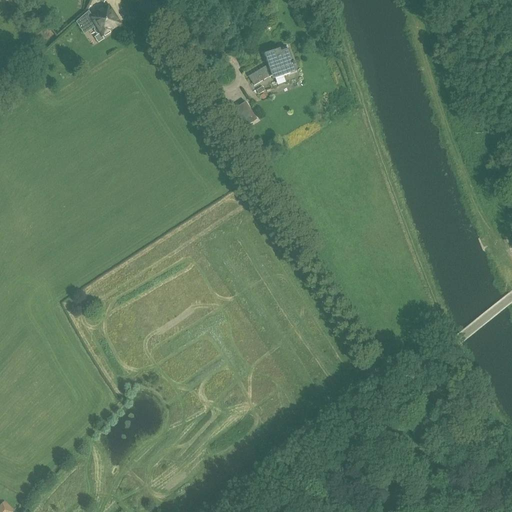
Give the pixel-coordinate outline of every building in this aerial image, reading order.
[(15,0),(13,2),(21,12),(27,7),(22,0),(15,0)] [(99,34),(100,34),(101,35),(118,25),(107,7),(92,17),(89,11),(76,22),(84,34),(94,28),(94,30),(96,34),(99,34)] [(39,30),(33,34),(37,39),(43,35),(39,30)] [(264,53),(268,64),(248,76),(254,86),(271,75),(273,79),(296,71),(288,49),(280,51),(279,48),(264,53)] [(229,112),(240,130),(256,120),(245,102),(229,112)] [(0,511),(11,511),(13,510),(3,502),(0,505),(0,511)]
